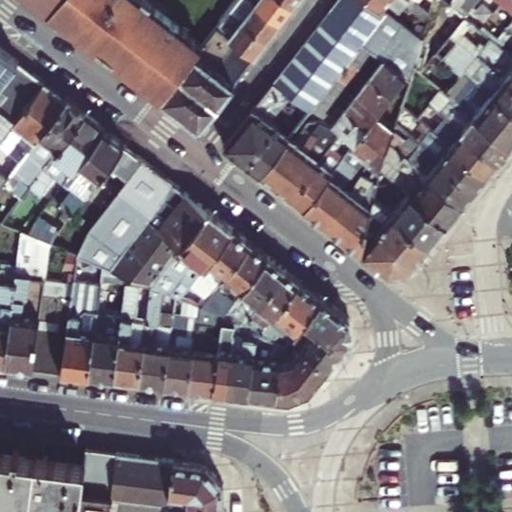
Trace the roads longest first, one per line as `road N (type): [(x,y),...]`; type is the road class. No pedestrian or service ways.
road 1 (tertiary): [(196,154),(0,2)]
road 2 (tertiary): [(382,301),(196,154)]
road 3 (primary): [(214,428),(0,401)]
road 4 (residential): [(196,154),(314,0)]
road 5 (residential): [(496,358),(488,237),(511,178)]
road 6 (primary): [(365,399),(316,421),(214,428)]
road 7 (primary): [(365,399),(332,454),(319,511)]
road 8 (primary): [(214,428),(265,463),(301,511)]
